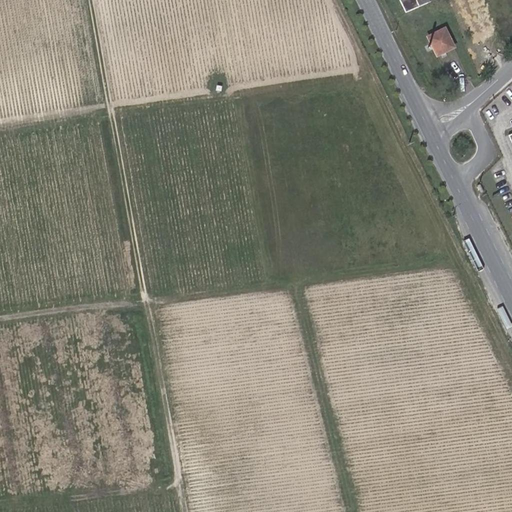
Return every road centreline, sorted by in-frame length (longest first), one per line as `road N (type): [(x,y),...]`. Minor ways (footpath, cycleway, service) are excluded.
road 1 (track): [(89,0),(184,511)]
road 2 (primary): [(426,125),(511,298)]
road 3 (track): [(0,322),(147,304)]
road 4 (primary): [(368,0),(426,125)]
